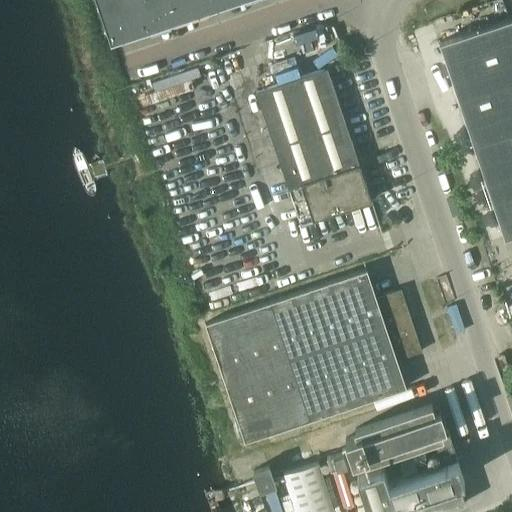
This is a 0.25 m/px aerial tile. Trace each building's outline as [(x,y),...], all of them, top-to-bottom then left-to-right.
[(98,0),(111,37),(223,0),(98,0)] [(511,15),(439,40),(505,236),(511,233),(511,15)] [(256,90),(301,223),(372,199),(327,66),(256,90)] [(397,358),(422,350),(401,287),(376,296),(367,268),(206,322),(245,440),(407,386),(397,358)] [(432,402),(355,428),(357,434),(346,437),(353,458),(364,454),(366,460),(434,437),(442,461),(457,456),(440,404),(433,407),(432,402)] [(344,450),(327,456),(331,468),(347,463),(344,450)] [(364,455),(353,458),(357,470),(370,511),(433,511),(465,501),(458,479),(464,477),(458,457),(389,480),(383,462),(381,455),(366,460),(364,455)] [(414,458),(400,462),(404,473),(418,468),(414,458)] [(318,460),(284,471),(297,511),(319,511),(334,507),(318,460)] [(269,464),(253,469),(260,488),(276,483),(269,464)]
